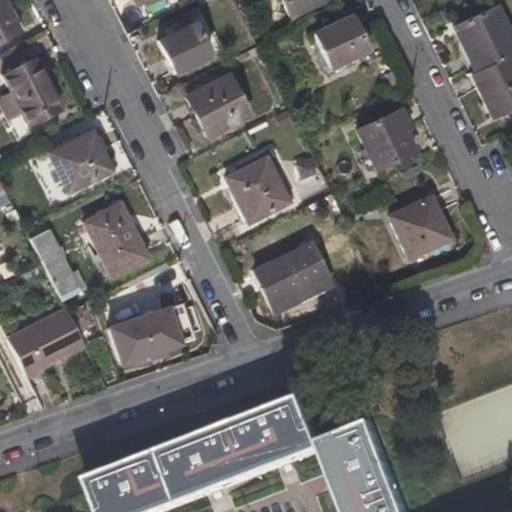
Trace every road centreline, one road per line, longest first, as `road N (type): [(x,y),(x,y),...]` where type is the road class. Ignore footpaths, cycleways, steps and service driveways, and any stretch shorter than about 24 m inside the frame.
road 1 (residential): [(258,370),(60,0)]
road 2 (residential): [(0,457),(258,370)]
road 3 (residential): [(258,370),(511,284)]
road 4 (residential): [(511,232),(396,0)]
